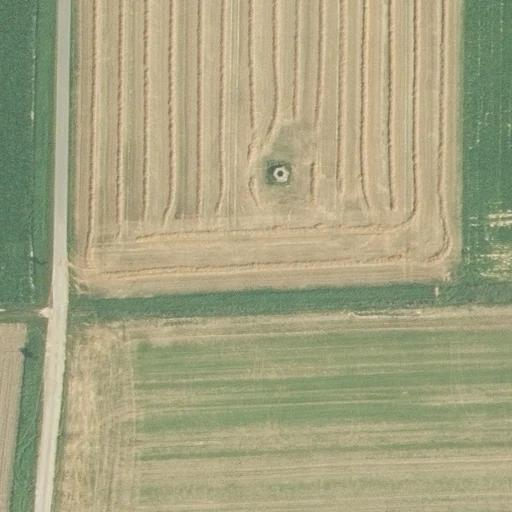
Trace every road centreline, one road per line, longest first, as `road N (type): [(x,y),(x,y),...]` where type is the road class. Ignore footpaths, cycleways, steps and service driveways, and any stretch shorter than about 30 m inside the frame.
road 1 (track): [(37,511),(58,303),(64,0)]
road 2 (track): [(0,314),(511,295)]
